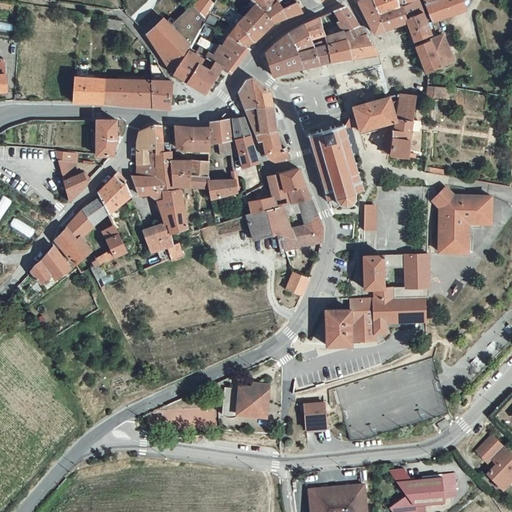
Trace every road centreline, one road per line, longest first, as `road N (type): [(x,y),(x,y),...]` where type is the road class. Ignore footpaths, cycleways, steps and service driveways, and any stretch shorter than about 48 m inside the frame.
road 1 (tertiary): [(307,158),(329,241),(298,321),(278,344),(106,425)]
road 2 (unclassified): [(511,376),(464,426),(424,449),(287,463)]
road 3 (residential): [(214,106),(172,77),(121,14),(38,0)]
road 4 (unclassified): [(287,463),(144,442),(106,425)]
road 5 (unclassified): [(0,292),(121,159)]
